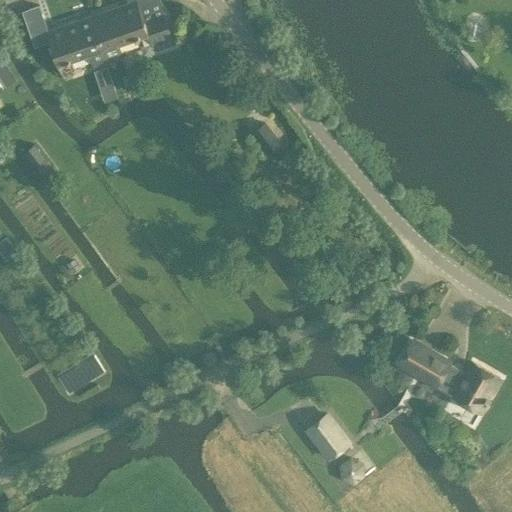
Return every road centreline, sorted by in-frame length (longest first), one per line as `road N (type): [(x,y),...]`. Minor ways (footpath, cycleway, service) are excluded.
road 1 (unclassified): [(0,477),(440,265)]
road 2 (tertiary): [(440,265),(382,206),(215,0)]
